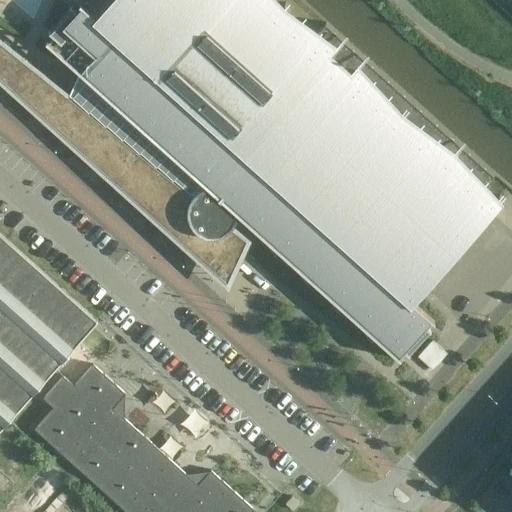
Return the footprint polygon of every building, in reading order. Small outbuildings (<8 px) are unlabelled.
[(495,172),(326,21),(311,38),(280,11),(287,3),(285,2),(279,9),(268,0),(113,0),(97,18),(79,2),(78,3),(80,5),(75,11),(70,6),(69,8),(50,30),(49,30),(48,31),(53,35),(48,41),(46,39),(44,41),(80,71),(71,92),(65,89),(51,117),(191,242),(196,230),(201,233),(206,235),(207,237),(210,239),(214,240),(218,238),(219,234),(227,230),(233,223),(236,213),(260,235),(274,254),(277,250),(293,263),(292,264),(306,283),(310,279),(325,292),(324,293),(339,312),(342,308),(357,321),(356,322),(371,341),(375,337),(399,359),(405,352),(408,354),(409,353),(408,352),(428,330),(429,331),(430,329),(425,325),(430,319),(432,321),(433,320),(409,298),(493,204),(493,205),(502,196),(500,194),(493,201),(479,189),(491,175),(491,176),(495,172)] [(48,77),(0,39),(0,70),(35,102),(48,77)] [(0,231),(0,427),(97,318),(0,231)] [(432,368),(447,352),(432,339),(418,356),(432,368)] [(250,511),(254,508),(210,469),(197,484),(112,407),(126,392),(93,363),(73,384),(63,375),(43,397),(53,406),(34,428),(127,511),(250,511)]
